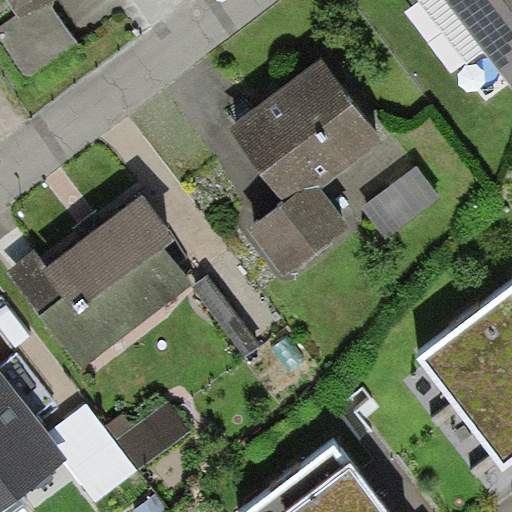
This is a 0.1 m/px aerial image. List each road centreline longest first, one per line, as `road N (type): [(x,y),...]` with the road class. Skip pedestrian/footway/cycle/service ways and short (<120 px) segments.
road 1 (residential): [(224,0),(0,177)]
road 2 (track): [(409,0),(511,118)]
